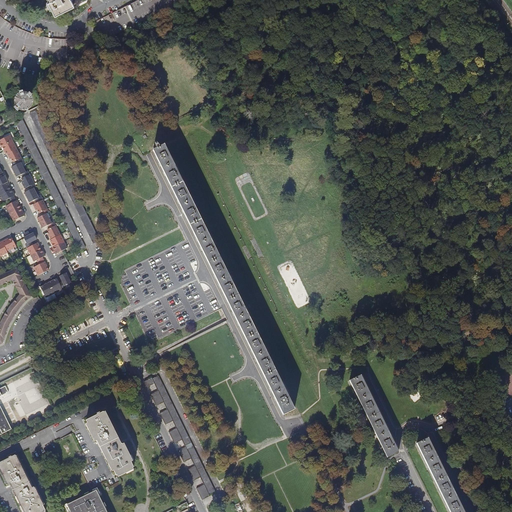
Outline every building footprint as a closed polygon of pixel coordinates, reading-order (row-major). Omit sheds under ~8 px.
[(49,0),(50,1),(48,2),(55,15),(74,6),(70,0),(49,0)] [(139,0),(94,23),(101,35),(103,41),(174,5),(171,0),(139,0)] [(0,64),(4,66),(9,69),(20,73),(26,75),(37,77),(41,57),(49,59),(58,60),(67,60),(67,54),(67,40),(61,40),(54,39),(51,39),(46,38),(42,37),(34,35),(32,34),(27,32),(22,30),(13,26),(6,21),(2,18),(0,16),(0,64)] [(23,109),(25,109),(27,108),(29,107),(30,105),(30,103),(30,101),(29,99),(28,98),(26,97),(24,96),(22,97),(20,97),(19,99),(18,100),(18,102),(18,104),(19,106),(20,107),(22,108),(23,109)] [(100,241),(73,186),(36,111),(29,114),(93,244),(100,241)] [(16,123),(17,125),(47,187),(52,197),(75,243),(79,251),(85,248),(22,120),(16,123)] [(9,134),(0,139),(0,144),(1,147),(2,147),(6,154),(7,153),(10,159),(11,158),(13,162),(15,161),(16,164),(11,166),(13,171),(16,176),(22,173),(23,177),(21,178),(23,181),(21,182),(24,188),(28,186),(29,189),(24,192),(26,197),(29,202),(35,199),(36,202),(32,204),(36,210),(37,209),(39,213),(41,212),(42,215),(37,217),(39,222),(42,227),(47,225),(49,227),(49,228),(47,229),(49,232),(47,233),(50,239),(49,239),(53,246),(52,247),(55,253),(67,248),(63,241),(60,234),(55,224),(53,221),(51,222),(49,218),(46,213),(49,212),(47,208),(42,199),(40,196),(38,197),(36,192),(33,187),(35,186),(34,183),(29,174),(27,170),(25,171),(20,162),(23,161),(21,158),(16,148),(12,141),(9,134)] [(294,409),(164,145),(153,151),(283,415),(294,409)] [(0,194),(3,201),(8,198),(13,196),(14,195),(11,188),(10,189),(6,182),(7,181),(4,175),(0,176),(0,173),(2,172),(0,167),(0,194)] [(20,207),(16,199),(15,200),(10,203),(5,205),(9,213),(13,220),(24,215),(20,207)] [(33,232),(23,237),(26,243),(25,244),(26,247),(30,254),(33,261),(35,260),(42,257),(45,255),(41,248),(40,249),(37,242),(32,244),(31,241),(37,239),(33,232)] [(0,255),(7,252),(6,250),(16,246),(12,237),(8,239),(7,238),(2,241),(0,241),(0,255)] [(37,264),(33,266),(35,271),(38,275),(48,270),(46,265),(44,261),(37,264)] [(20,276),(17,269),(0,276),(0,286),(13,281),(19,294),(13,301),(10,306),(8,308),(1,321),(0,322),(0,347),(4,345),(5,338),(7,333),(10,326),(14,319),(17,314),(21,309),(25,304),(29,301),(32,299),(23,281),(20,276)] [(48,282),(40,286),(45,297),(53,293),(62,288),(65,287),(64,285),(70,282),(65,272),(59,275),(62,281),(59,283),(56,278),(48,282)] [(360,375),(349,381),(387,458),(398,452),(360,375)] [(151,378),(144,382),(147,387),(154,384),(158,391),(150,394),(156,406),(163,403),(167,410),(160,413),(165,425),(172,421),(176,428),(169,432),(175,444),(182,440),(185,447),(178,450),(184,462),(191,459),(194,466),(187,469),(193,481),(200,478),(203,485),(196,488),(202,500),(209,496),(209,495),(215,492),(158,376),(152,379),(151,378)] [(0,405),(0,433),(12,428),(0,405)] [(131,462),(122,444),(121,444),(120,445),(104,413),(103,412),(100,413),(99,413),(97,414),(97,415),(86,421),(87,423),(96,441),(96,442),(97,441),(99,441),(114,471),(116,476),(117,475),(133,468),(134,467),(131,462)] [(105,412),(104,413),(120,445),(121,444),(105,412)] [(94,442),(96,441),(87,423),(85,424),(94,442)] [(464,511),(428,438),(416,443),(450,511),(464,511)] [(112,472),(114,471),(99,441),(97,441),(112,472)] [(124,444),(122,444),(131,462),(133,461),(124,444)] [(44,511),(45,511),(46,511),(44,506),(35,489),(35,488),(34,488),(32,489),(17,456),(16,456),(13,458),(12,457),(10,458),(10,459),(0,463),(0,466),(9,485),(10,485),(11,484),(25,511),(44,511)] [(18,456),(17,456),(32,489),(34,488),(18,456)] [(0,470),(7,486),(9,485),(0,466),(0,470)] [(133,469),(133,468),(117,475),(118,477),(133,469)] [(23,511),(25,511),(11,484),(10,485),(23,511)] [(37,488),(35,489),(44,506),(46,506),(37,488)] [(106,511),(105,508),(103,504),(98,495),(96,491),(93,492),(90,494),(86,496),(70,504),(67,505),(70,511),(106,511)]
